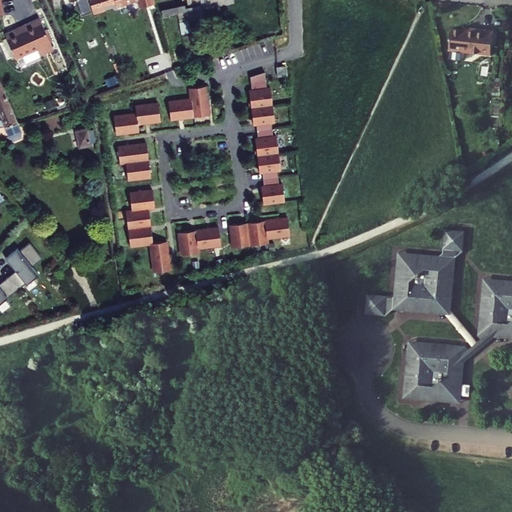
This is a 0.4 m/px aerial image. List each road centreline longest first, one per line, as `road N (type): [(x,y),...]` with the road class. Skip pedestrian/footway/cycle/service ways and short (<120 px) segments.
road 1 (residential): [(233,127),(243,205),(171,216),(161,136)]
road 2 (residential): [(294,0),(291,51),(226,74),(233,127)]
